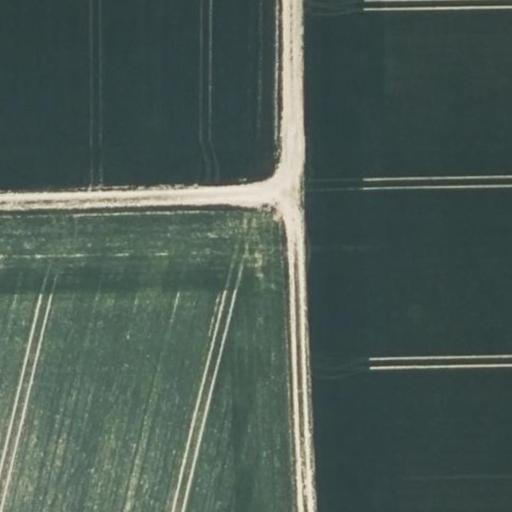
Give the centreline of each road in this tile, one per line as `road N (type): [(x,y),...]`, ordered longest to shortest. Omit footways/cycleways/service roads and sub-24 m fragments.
road 1 (track): [(290,0),(303,511)]
road 2 (track): [(0,200),(290,199)]
